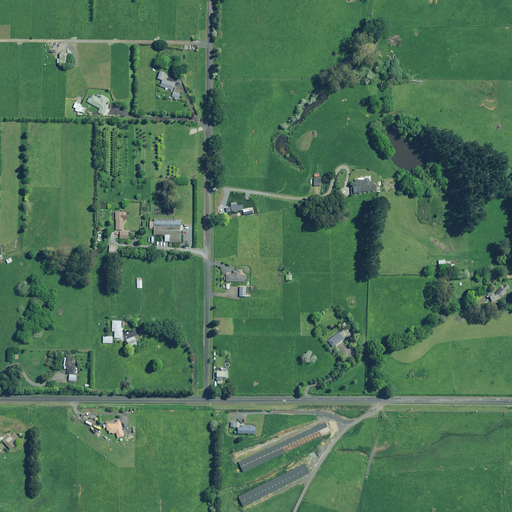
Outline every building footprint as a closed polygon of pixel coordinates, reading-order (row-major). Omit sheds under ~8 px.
[(67,54),(59,53),(59,59),(57,59),(57,63),(67,64),(67,54)] [(174,83),(172,82),(173,80),(169,78),(168,81),(163,79),(160,86),(165,88),(165,89),(167,90),(168,89),(172,90),(174,83)] [(180,93),(173,91),(171,98),(178,100),(180,93)] [(100,99),(92,95),(91,99),(89,98),(87,102),(100,109),(98,112),(103,115),(108,106),(105,105),(108,99),(101,95),(100,99)] [(372,182),(371,182),(371,176),(364,176),(364,178),(360,178),(360,180),(355,180),(355,186),(350,187),(351,194),(361,193),(361,192),(376,191),(376,184),(372,184),(372,182)] [(126,212),(123,212),(113,212),(113,219),(116,219),(116,230),(123,230),(123,220),(126,220),(126,212)] [(169,242),(180,243),(180,231),(184,231),(184,226),(181,225),(181,220),(154,219),(154,222),(150,222),(150,229),(154,230),(154,235),(165,235),(165,241),(169,241),(169,242)] [(240,275),(240,271),(233,271),(233,275),(226,275),(226,282),(244,282),(244,280),(246,280),(246,275),(240,275)] [(505,282),(496,291),(502,297),(510,287),(505,282)] [(239,287),(239,294),(239,297),(248,297),(249,295),(246,295),(246,287),(239,287)] [(486,298),(489,297),(491,300),(490,300),(491,303),(495,301),(495,300),(499,298),(496,293),(492,295),(489,289),(485,291),(487,295),(485,296),(486,298)] [(117,341),(123,341),(123,336),(122,336),(123,328),(121,328),(121,321),(112,321),(112,331),(114,331),(114,338),(117,338),(117,341)] [(346,337),(341,331),(328,341),(333,347),(346,337)] [(137,345),(134,337),(126,340),(128,345),(130,344),(131,347),(137,345)] [(70,355),(66,355),(66,358),(64,358),(63,366),(64,366),(64,369),(68,369),(67,373),(74,374),(75,363),(69,362),(70,355)] [(227,379),(227,372),(227,369),(222,369),(222,372),(217,371),(216,380),(222,380),(222,379),(227,379)] [(123,436),(120,421),(115,422),(115,423),(111,424),(110,423),(105,424),(107,431),(108,430),(109,433),(112,433),(112,434),(116,433),(117,438),(123,436)] [(249,436),(251,436),(251,437),(255,437),(255,427),(252,427),(252,425),(241,425),(241,427),(237,427),(237,433),(247,434),(247,435),(249,435),(249,436)] [(237,466),(242,476),(327,436),(323,426),(237,466)] [(19,437),(14,432),(10,436),(9,435),(2,441),(10,450),(15,446),(13,443),(19,437)] [(305,468),(239,500),(244,510),(310,478),(305,468)]
